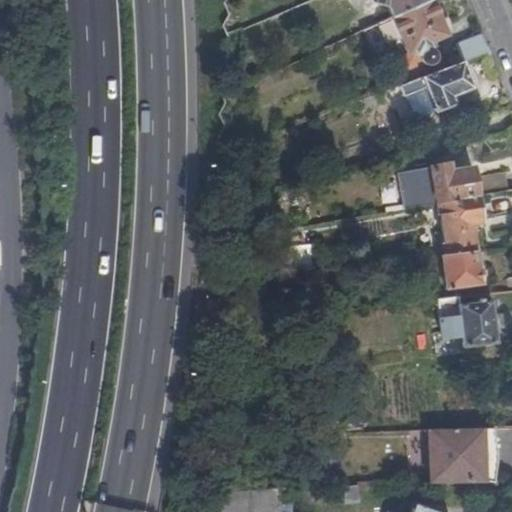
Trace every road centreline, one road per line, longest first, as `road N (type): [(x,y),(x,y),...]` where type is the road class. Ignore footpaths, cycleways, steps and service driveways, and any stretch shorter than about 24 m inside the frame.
road 1 (motorway): [(93,0),(101,91),(92,279),(54,511)]
road 2 (motorway): [(117,511),(136,419),(162,169),(154,0)]
road 3 (residential): [(0,332),(0,116)]
